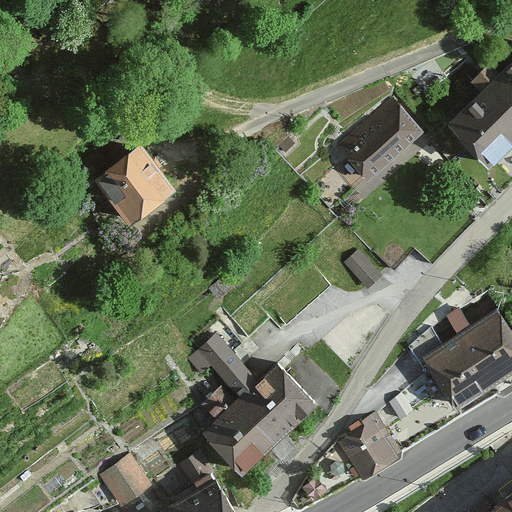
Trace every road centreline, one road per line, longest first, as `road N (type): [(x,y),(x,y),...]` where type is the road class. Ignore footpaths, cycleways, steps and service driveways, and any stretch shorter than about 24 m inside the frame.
road 1 (residential): [(267,511),(437,275),(511,200)]
road 2 (residential): [(511,23),(269,113)]
road 3 (secondary): [(511,406),(327,511)]
